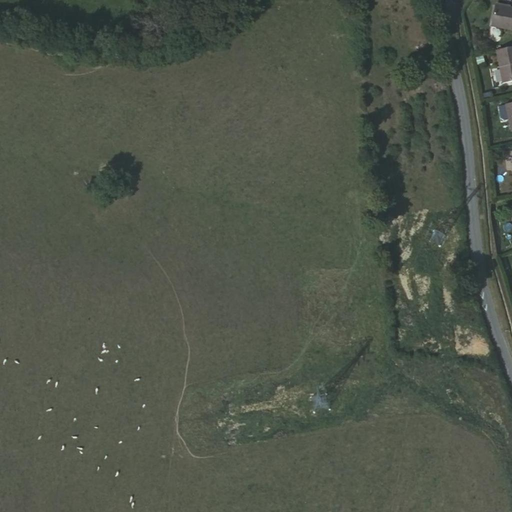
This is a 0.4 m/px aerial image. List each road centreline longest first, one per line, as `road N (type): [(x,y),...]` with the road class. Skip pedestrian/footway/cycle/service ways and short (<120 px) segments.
road 1 (tertiary): [(511,382),(478,255),(460,70),(437,0)]
road 2 (track): [(0,33),(116,50),(186,38),(240,0)]
